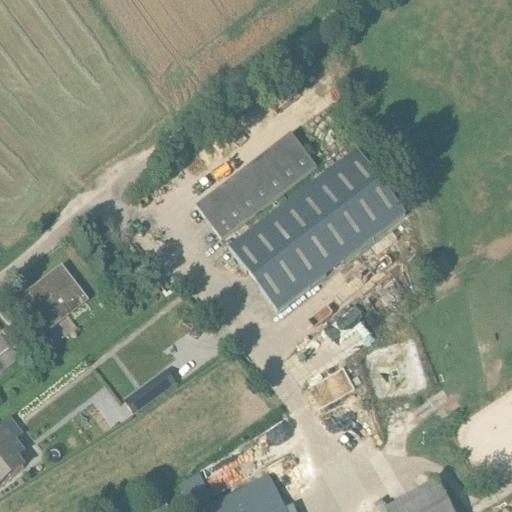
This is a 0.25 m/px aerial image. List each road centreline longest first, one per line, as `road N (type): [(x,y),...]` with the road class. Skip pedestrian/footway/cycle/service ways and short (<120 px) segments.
road 1 (track): [(115,192),(358,0)]
road 2 (unclassified): [(0,283),(115,192)]
